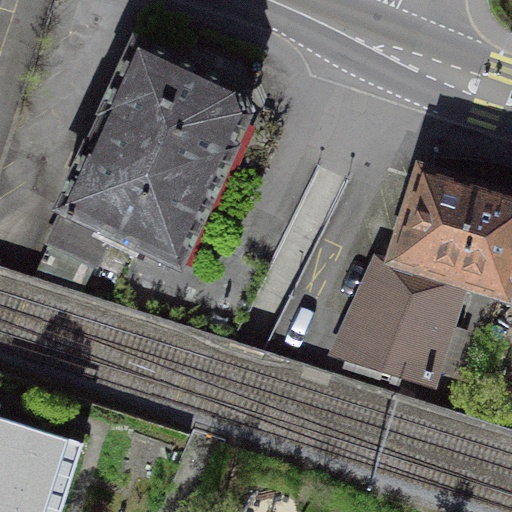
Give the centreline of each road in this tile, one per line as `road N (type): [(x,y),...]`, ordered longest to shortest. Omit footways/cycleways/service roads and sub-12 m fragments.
road 1 (secondary): [(511,96),(387,47)]
road 2 (secondary): [(387,47),(266,0)]
